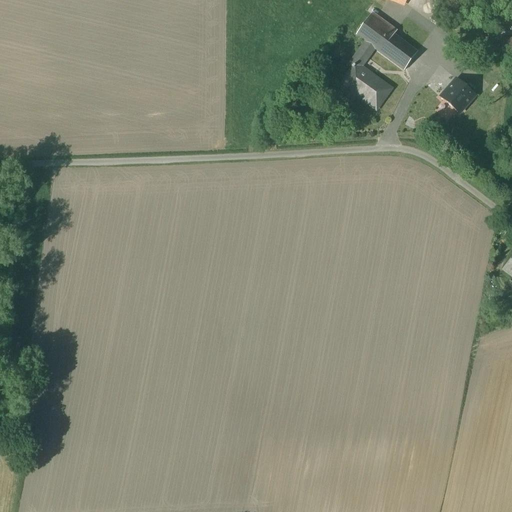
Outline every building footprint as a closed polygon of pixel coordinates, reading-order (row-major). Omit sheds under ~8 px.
[(369,15),(354,36),(362,43),(350,60),(357,65),(362,69),(375,52),(404,73),(419,52),(369,15)] [(511,38),(500,40),(501,61),(511,60),(511,38)] [(339,89),(376,115),(393,92),(362,69),(357,65),(339,89)] [(463,68),(437,100),(457,117),(484,85),(463,68)] [(511,256),(501,270),(511,279),(511,256)]
